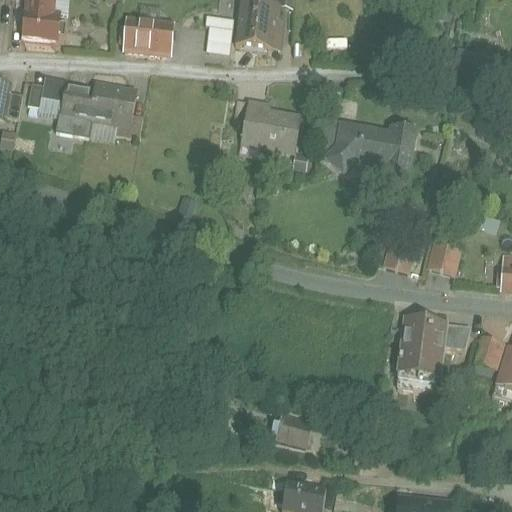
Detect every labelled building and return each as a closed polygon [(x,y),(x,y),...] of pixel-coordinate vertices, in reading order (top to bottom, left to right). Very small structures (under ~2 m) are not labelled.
[(59,0),(30,0),(29,12),(23,54),(62,60),(66,30),(55,28),(59,0)] [(125,0),(108,0),(106,12),(121,14),(123,15),(125,0)] [(220,0),(218,26),(236,28),(239,7),(241,0),(240,0),(220,0)] [(294,0),(279,0),(279,13),(283,13),(294,14),(294,0)] [(239,7),(236,28),(233,51),(280,58),(285,29),(281,29),(283,13),(279,13),(239,7)] [(218,26),(207,25),(205,35),(209,35),(206,61),(230,64),(233,51),(236,28),(218,26)] [(125,56),(124,65),(173,70),(177,34),(128,29),(127,38),(122,37),(120,56),(125,56)] [(499,83),(504,58),(456,47),(446,73),(499,83)] [(44,100),(32,98),(28,123),(40,125),(39,132),(59,136),(68,102),(69,96),(46,91),(44,100)] [(92,106),(68,102),(59,136),(56,150),(90,155),(94,139),(118,144),(131,146),(134,130),(138,103),(95,95),(92,106)] [(13,99),(0,97),(0,137),(7,139),(8,135),(12,110),(13,99)] [(23,111),(12,110),(8,135),(20,136),(23,111)] [(246,139),(251,112),(238,110),(233,136),(246,139)] [(297,171),(304,128),(272,123),(273,116),(251,112),(246,139),(242,162),(297,171)] [(131,146),(118,144),(116,153),(140,157),(144,131),(134,130),(131,146)] [(422,141),(391,136),(390,140),(344,133),(340,158),(327,172),(346,189),(356,179),(384,183),(383,189),(413,194),(422,141)] [(116,153),(118,144),(94,139),(90,155),(114,161),(116,153)] [(199,220),(183,215),(178,235),(193,240),(199,220)] [(388,256),(383,283),(409,288),(414,261),(388,256)] [(433,258),(427,285),(453,291),(460,264),(433,258)] [(499,305),(511,306),(511,266),(502,266),(501,286),(496,286),(496,300),(500,300),(499,303),(499,305)] [(393,345),(405,346),(406,333),(394,332),(393,345)] [(449,337),(406,333),(405,346),(404,357),(402,381),(400,397),(443,401),(449,337)] [(504,355),(485,351),(478,381),(498,386),(504,355)] [(402,381),(404,357),(390,355),(388,380),(402,381)] [(511,356),(498,401),(511,405),(511,356)] [(277,458),(305,464),(310,440),(282,434),(282,437),(275,437),(273,453),(278,454),(277,458)] [(329,511),(331,494),(290,489),(286,511),(329,511)]
